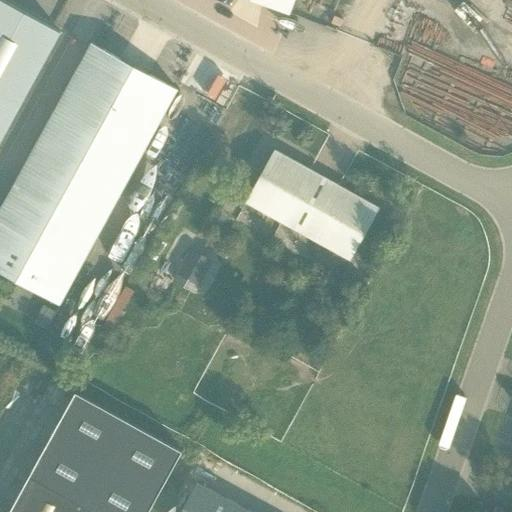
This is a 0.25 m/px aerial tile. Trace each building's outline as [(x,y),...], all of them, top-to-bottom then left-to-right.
[(0,0),(0,144),(62,32),(3,0),(0,0)] [(258,0),(290,12),(295,0),(258,0)] [(178,88),(92,42),(0,210),(0,265),(62,300),(178,88)] [(380,207),(275,149),(246,201),(351,260),(380,207)] [(214,261),(191,248),(173,280),(196,292),(214,261)] [(135,290),(126,286),(103,327),(111,332),(135,290)] [(98,511),(31,475),(10,511),(98,511)] [(254,511),(198,481),(181,511),(254,511)]
